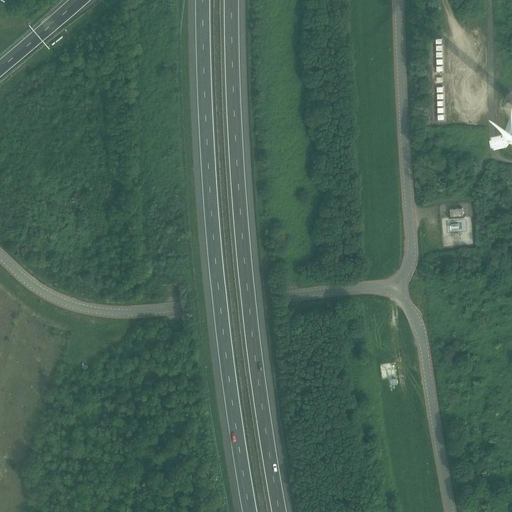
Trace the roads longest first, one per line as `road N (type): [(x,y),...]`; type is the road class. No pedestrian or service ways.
road 1 (motorway): [(279,511),(246,281),(230,0)]
road 2 (motorway): [(202,0),(217,284),(249,511)]
road 3 (tertiary): [(0,256),(65,304),(125,313),(394,291)]
road 4 (tertiary): [(394,291),(411,251),(398,0)]
road 5 (unclassified): [(450,511),(421,334),(394,291)]
